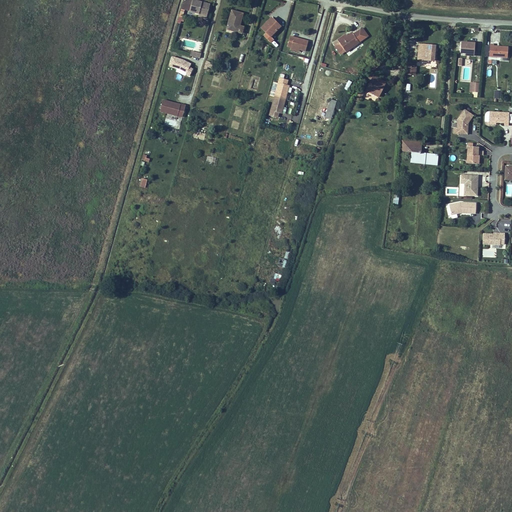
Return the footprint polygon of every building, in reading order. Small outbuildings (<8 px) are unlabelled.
[(187,0),(187,5),(196,7),(204,10),(206,0),(187,0)] [(240,7),(229,5),(226,23),(240,26),(241,22),(238,20),(240,7)] [(274,33),(271,30),(280,19),(271,11),(261,22),(266,26),(263,29),(272,37),(274,33)] [(357,26),(354,28),(349,32),(347,29),(338,35),(334,38),(340,48),(344,44),(362,33),(357,26)] [(306,35),(289,29),(286,39),(290,40),(298,43),(303,45),(306,35)] [(460,38),(459,49),(463,49),(473,50),(474,40),(460,38)] [(432,58),(434,42),(422,40),(420,57),(432,58)] [(496,41),(493,40),(492,50),(509,52),(510,44),(496,43),(496,41)] [(172,56),(168,66),(176,69),(175,72),(190,78),(194,69),(189,67),(191,63),(172,56)] [(203,69),(210,71),(212,62),(205,61),(203,69)] [(413,72),(415,63),(405,61),(404,71),(413,72)] [(273,91),(268,109),(275,112),(277,107),(279,107),(283,94),(287,81),(284,80),(286,75),(278,73),(273,91)] [(374,76),(366,90),(379,96),(385,82),(374,76)] [(346,85),(342,83),(340,87),(347,91),(352,82),(348,80),(346,85)] [(501,99),(501,91),(494,90),(493,98),(501,99)] [(161,94),(158,106),(175,110),(178,99),(161,94)] [(328,95),(323,114),(329,115),(334,96),(328,95)] [(455,123),(452,123),(451,128),(464,130),(465,119),(472,111),(464,105),(455,115),(455,123)] [(505,110),(486,109),(485,119),(500,120),(500,123),(504,123),(505,119),(505,112),(505,110)] [(399,134),(398,145),(408,146),(408,142),(412,142),(413,135),(399,134)] [(417,146),(417,143),(412,142),(411,153),(411,156),(430,158),(430,153),(431,148),(417,146)] [(463,159),(471,160),(472,152),(474,152),(475,143),(465,142),(463,159)] [(148,162),(149,159),(146,158),(146,155),(143,154),(141,161),(148,162)] [(503,176),(511,175),(511,173),(506,172),(507,163),(504,163),(503,176)] [(463,181),(462,191),(475,192),(475,183),(472,183),(472,177),(475,177),(476,171),(460,171),(459,180),(463,181)] [(141,178),(139,187),(145,188),(147,180),(141,178)] [(458,209),(472,211),(473,200),(457,198),(446,201),(449,209),(459,207),(458,209)] [(502,239),(503,227),(498,227),(498,229),(482,228),(481,238),(502,239)] [(285,268),(286,260),(279,258),(277,266),(285,268)] [(269,283),(278,286),(282,275),(273,272),(269,283)] [(264,293),(265,283),(253,282),(252,292),(264,293)]
